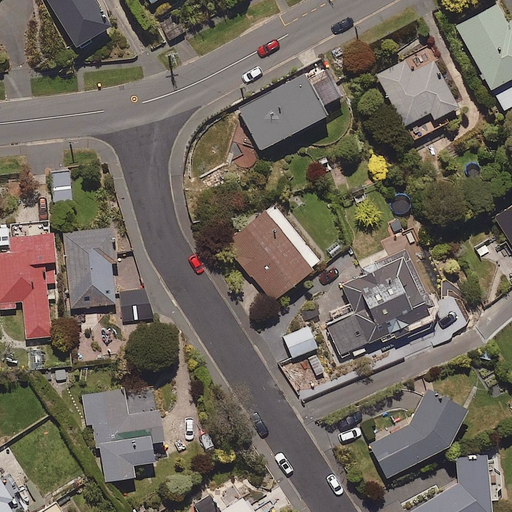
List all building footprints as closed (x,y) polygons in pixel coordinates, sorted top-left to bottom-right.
[(107,20),(95,0),(48,0),(73,40),(107,20)] [(141,0),(152,16),(175,0),(141,0)] [(506,18),(495,0),(491,0),(453,22),(488,82),(511,68),(511,80),(493,91),(502,106),(511,99),(511,16),(511,15),(506,18)] [(455,102),(427,46),(376,72),(400,120),(407,117),(416,134),(447,118),(442,108),(455,102)] [(344,99),(330,73),(310,84),(307,78),(242,113),(264,154),(330,118),(325,109),(344,99)] [(68,168),(49,169),(50,196),(69,196),(68,168)] [(511,197),(491,211),(511,244),(511,197)] [(317,256),(269,198),(221,239),(270,296),(317,256)] [(53,255),(49,216),(8,220),(11,245),(0,246),(0,306),(21,304),(24,335),(49,332),(44,281),(54,280),(53,266),(40,268),(39,257),(53,255)] [(114,257),(111,224),(62,228),(69,304),(113,300),(109,257),(114,257)] [(432,313),(402,246),(356,266),(351,254),(329,264),(332,270),(317,277),(326,297),(316,302),(339,354),(432,313)] [(150,317),(145,286),(118,289),(122,320),(150,317)] [(315,344),(306,323),(282,334),(291,355),(315,344)] [(438,397),(429,382),(423,385),(405,419),(367,441),(385,473),(446,438),(460,410),(449,391),(438,397)] [(124,402),(122,385),(81,391),(85,419),(90,419),(94,445),(97,444),(102,476),(132,471),(130,459),(151,455),(148,438),(161,436),(156,404),(133,408),(132,401),(124,402)] [(500,481),(499,467),(494,464),(493,454),(484,455),(483,446),(453,449),(455,479),(406,508),(408,511),(487,511),(489,511),(488,497),(495,496),(495,487),(500,481)] [(20,505),(0,467),(0,511),(12,511),(11,510),(20,505)] [(252,511),(232,477),(174,511),(252,511)] [(62,511),(56,502),(40,511),(62,511)]
